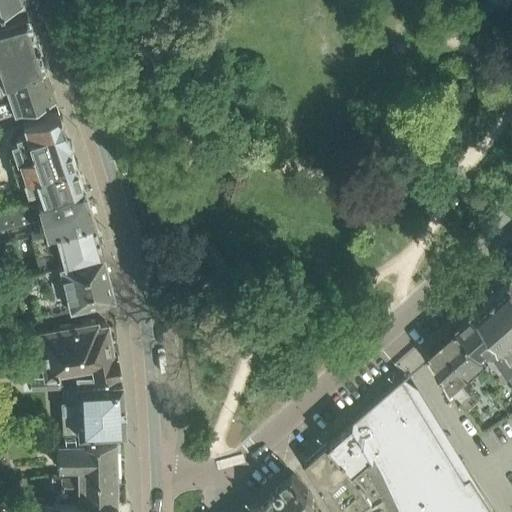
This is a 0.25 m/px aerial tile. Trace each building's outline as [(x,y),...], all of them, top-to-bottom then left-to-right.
[(0,48),(35,37),(26,11),(0,18),(0,48)] [(0,81),(3,81),(43,64),(35,37),(0,48),(0,81)] [(0,81),(0,113),(12,109),(13,111),(54,97),(43,64),(3,81),(0,81)] [(14,153),(9,154),(17,178),(75,159),(58,110),(22,122),(25,129),(15,133),(17,137),(10,140),(14,153)] [(75,159),(17,178),(19,184),(24,182),(27,188),(37,185),(40,194),(82,180),(75,159)] [(82,180),(40,194),(0,206),(0,226),(41,215),(44,228),(92,215),(82,180)] [(30,231),(40,266),(60,261),(60,260),(101,249),(92,215),(44,228),(30,231)] [(112,293),(101,249),(60,260),(60,261),(40,266),(25,271),(36,312),(72,303),(83,300),(83,302),(99,298),(98,297),(112,293)] [(499,343),(511,360),(511,358),(511,282),(510,280),(475,311),(496,335),(499,343)] [(475,311),(458,326),(483,363),(492,355),(510,381),(511,380),(511,361),(511,360),(499,343),(496,335),(475,311)] [(95,322),(94,318),(37,328),(40,343),(36,344),(33,348),(34,354),(37,357),(42,356),(45,374),(119,370),(116,350),(116,349),(110,350),(108,337),(110,334),(109,328),(106,325),(105,320),(95,322)] [(429,352),(426,354),(427,355),(429,353),(467,408),(480,397),(465,379),(483,363),(458,326),(429,352)] [(45,374),(29,375),(29,386),(61,384),(63,432),(123,428),(119,370),(45,374)] [(402,376),(354,418),(385,470),(403,511),(494,511),(471,475),(465,480),(402,376)] [(354,418),(329,440),(366,483),(361,487),(371,502),(384,495),(394,511),(403,511),(385,470),(354,418)] [(115,440),(56,441),(57,466),(77,465),(77,475),(77,478),(96,478),(96,482),(116,481),(115,440)] [(305,460),(315,476),(336,510),(337,511),(359,511),(358,510),(371,502),(361,487),(366,483),(329,440),(305,460)] [(292,472),(276,486),(299,511),(321,511),(308,490),(292,472)] [(116,503),(116,481),(96,482),(96,478),(77,478),(77,475),(55,476),(55,487),(76,488),(77,501),(116,503)] [(299,511),(276,486),(257,503),(264,511),(299,511)] [(0,511),(116,511),(116,503),(77,501),(2,499),(0,498),(0,511)] [(264,511),(257,503),(246,511),(264,511)]
